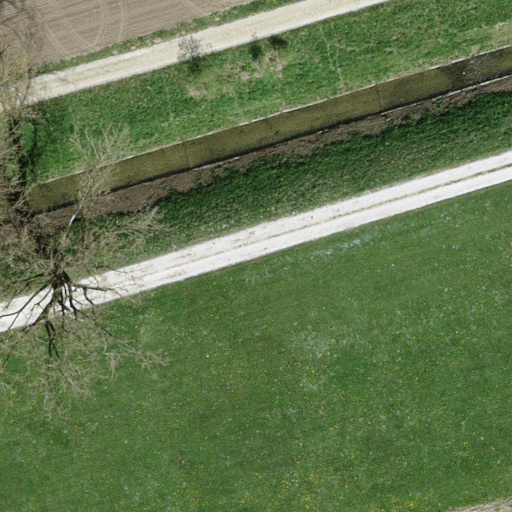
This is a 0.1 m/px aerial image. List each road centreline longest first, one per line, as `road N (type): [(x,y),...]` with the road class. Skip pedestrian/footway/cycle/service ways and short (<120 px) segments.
road 1 (track): [(511,170),(0,321)]
road 2 (track): [(0,100),(336,0)]
